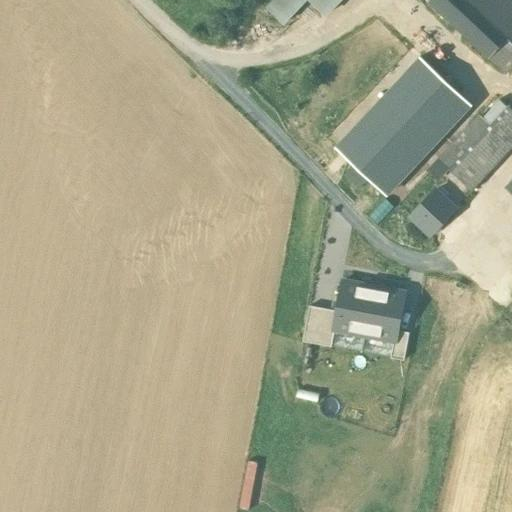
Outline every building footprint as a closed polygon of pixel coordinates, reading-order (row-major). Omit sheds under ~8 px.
[(314,0),(328,12),(339,0),(314,0)] [(511,8),(503,0),(430,0),(429,1),(489,57),(490,56),(506,72),(511,66),(511,8)] [(424,44),(383,6),(351,41),(392,79),(424,45),(424,44)] [(392,79),(351,41),(350,43),(349,42),(335,56),(361,80),(376,95),(377,96),(379,93),(392,79)] [(392,79),(379,93),(419,131),(463,82),(460,78),(449,68),(424,45),(392,79)] [(361,80),(335,56),(322,70),(347,94),(361,80)] [(468,69),(457,59),(449,68),(460,78),(468,69)] [(419,131),(414,136),(415,137),(449,169),(507,106),(472,73),(463,82),(419,131)] [(419,131),(379,93),(377,96),(376,95),(343,129),(385,168),(415,137),(414,136),(419,131)] [(456,173),(471,188),(511,143),(511,111),(511,110),(453,171),(456,173)] [(446,178),(437,170),(430,178),(439,186),(446,178)] [(471,188),(456,173),(441,189),(459,206),(473,190),(471,188)] [(310,303),(305,338),(333,342),(335,330),(400,340),(407,289),(342,280),(338,307),(310,303)] [(242,505),(255,507),(259,459),(246,458),(242,505)]
